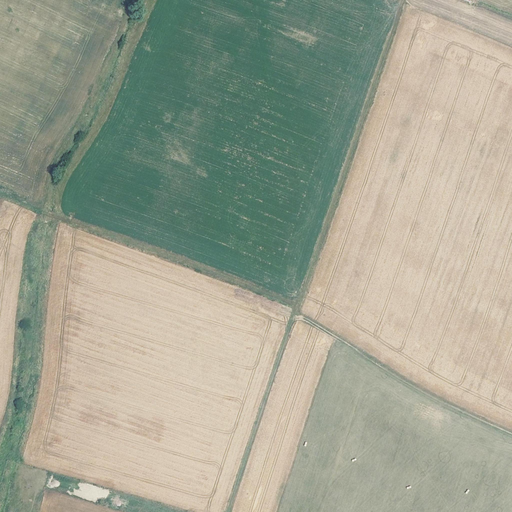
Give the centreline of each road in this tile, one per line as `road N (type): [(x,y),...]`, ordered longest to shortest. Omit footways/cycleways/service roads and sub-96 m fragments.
road 1 (track): [(0,194),(255,288),(425,393),(511,432)]
road 2 (track): [(401,0),(228,511)]
